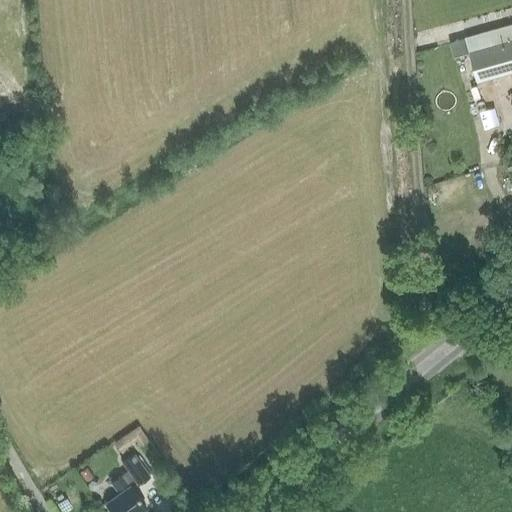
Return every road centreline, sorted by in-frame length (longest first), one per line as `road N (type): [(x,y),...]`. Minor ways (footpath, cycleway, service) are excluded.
road 1 (track): [(414,368),(395,0)]
road 2 (tertiary): [(243,511),(511,288)]
